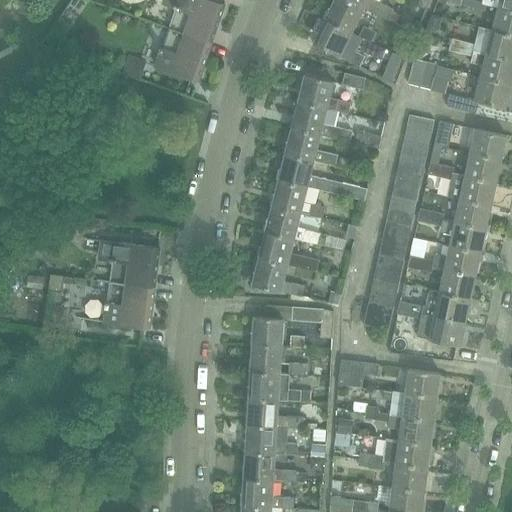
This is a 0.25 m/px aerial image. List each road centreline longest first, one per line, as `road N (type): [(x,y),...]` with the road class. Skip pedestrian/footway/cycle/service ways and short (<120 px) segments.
road 1 (residential): [(181,511),(188,318),(228,107),(271,0)]
road 2 (unknown): [(504,383),(384,359),(359,348),(350,321),(400,106),(422,99),(511,124)]
road 3 (residential): [(476,511),(511,349)]
